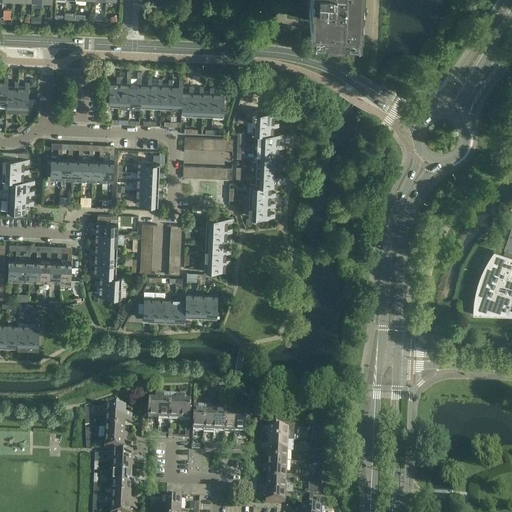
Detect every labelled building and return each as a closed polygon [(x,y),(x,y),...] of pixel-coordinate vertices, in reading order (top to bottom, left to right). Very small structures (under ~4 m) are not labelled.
[(310,0),(309,22),(325,23),(325,26),(344,27),(344,24),(359,24),(359,0),(310,0)] [(7,87),(8,76),(7,76),(6,109),(16,109),(18,83),(14,82),(14,87),(7,87)] [(119,104),(120,78),(116,78),(116,83),(109,82),(108,104),(119,104)] [(119,104),(129,105),(130,78),(126,78),(126,83),(120,83),(120,78),(119,104)] [(129,105),(139,105),(140,79),(137,79),(137,84),(130,83),(131,78),(130,78),(129,105)] [(139,105),(150,106),(151,79),(147,79),(147,84),(141,84),(141,79),(140,79),(139,105)] [(150,106),(160,106),(161,80),(158,80),(157,84),(151,84),(151,79),(150,106)] [(160,106),(171,107),(172,80),(168,80),(168,85),(161,85),(162,80),(161,80),(160,106)] [(172,80),(171,107),(181,107),(180,113),(181,113),(182,81),(179,81),(178,85),(172,85),(172,80)] [(181,113),(191,114),(192,87),(189,87),(189,92),(182,91),(183,81),(182,81),(181,113)] [(18,87),(18,83),(16,109),(27,110),(28,83),(24,83),(24,88),(18,87)] [(191,114),(202,114),(203,87),(199,87),(199,92),(193,92),(193,87),(192,87),(191,114)] [(202,114),(212,115),(213,88),(210,88),(209,92),(203,92),(203,87),(202,114)] [(213,88),(212,115),(223,115),(224,88),(220,88),(220,93),(213,93),(214,88),(213,88)] [(252,111),(252,122),(273,123),(274,116),(278,116),(279,108),(264,99),(263,112),(252,111)] [(252,122),(251,132),(273,133),(273,126),(278,127),(278,123),(273,123),(252,122)] [(257,143),(283,144),(279,144),(279,137),(284,138),(284,134),(273,133),(251,132),(251,133),(257,133),(257,143)] [(257,143),(256,153),(283,155),(283,154),(278,154),(278,148),(283,148),(283,144),(257,143)] [(51,156),(50,178),(60,179),(61,152),(58,152),(58,157),(51,156)] [(60,179),(71,179),(72,152),(68,152),(68,157),(62,157),(62,152),(61,152),(60,179)] [(72,152),(71,179),(71,181),(73,182),(78,182),(80,181),(81,180),(82,153),(78,153),(78,157),(72,157),(72,152)] [(2,168),(28,169),(29,169),(24,169),(24,162),(29,163),(29,159),(27,159),(27,153),(17,153),(17,158),(2,158),(2,168)] [(81,180),(91,180),(93,153),(89,153),(89,158),(82,158),(83,153),(82,153),(81,180)] [(91,180),(102,181),(103,154),(99,154),(99,158),(93,158),(93,153),(91,180)] [(256,153),(256,164),(282,165),(278,165),(278,158),(283,158),(283,155),(256,153)] [(102,181),(113,181),(114,154),(110,154),(109,159),(103,159),(103,154),(102,181)] [(137,172),(163,173),(159,172),(159,166),(164,166),(164,155),(156,155),(155,162),(138,161),(137,172)] [(256,164),(255,174),(282,176),(282,175),(277,175),(278,169),(282,169),(282,165),(256,164)] [(2,168),(2,179),(34,180),(23,179),(24,173),(28,173),(28,169),(2,168)] [(137,172),(137,182),(163,183),(158,183),(158,177),(163,177),(163,173),(137,172)] [(282,176),(255,174),(255,184),(249,184),(277,186),(277,179),(282,179),(282,176)] [(34,180),(2,179),(1,179),(3,179),(2,189),(7,190),(7,189),(34,190),(29,190),(29,184),(34,184),(34,180)] [(137,182),(136,193),(162,194),(163,193),(158,193),(158,187),(163,187),(163,183),(137,182)] [(249,184),(249,195),(275,196),(275,192),(270,192),(271,186),(277,186),(249,184)] [(7,190),(7,200),(33,201),(29,200),(29,194),(34,194),(34,190),(7,189),(7,190)] [(162,194),(136,193),(136,203),(157,204),(157,197),(162,198),(162,194)] [(249,195),(248,205),(275,206),(275,203),(270,202),(270,196),(275,197),(275,196),(249,195)] [(33,201),(7,200),(6,211),(28,212),(28,204),(33,205),(33,201)] [(275,206),(248,205),(248,216),(274,217),(274,213),(269,213),(270,207),(275,207),(275,206)] [(205,228),(232,229),(227,228),(227,222),(232,222),(232,218),(206,217),(205,228)] [(90,232),(117,234),(118,223),(96,222),(95,229),(90,229),(90,232)] [(503,255),(511,258),(511,225),(511,226),(503,249),(505,250),(503,254),(503,255)] [(205,228),(205,238),(231,239),(227,239),(227,232),(232,232),(232,229),(205,228)] [(117,244),(117,234),(90,232),(90,233),(95,233),(95,239),(90,239),(90,243),(117,244)] [(205,238),(204,248),(231,250),(231,249),(226,249),(226,243),(231,243),(231,239),(205,238)] [(116,254),(117,244),(90,243),(95,243),(95,250),(89,250),(89,253),(116,254)] [(204,248),(204,259),(230,260),(230,259),(226,259),(226,253),(231,253),(231,250),(204,248)] [(487,261),(485,265),(483,268),(481,272),(480,276),(478,280),(477,283),(476,287),(475,290),(475,294),(474,298),(473,302),(473,307),(473,311),(473,315),(511,316),(511,258),(503,255),(503,254),(493,251),(491,254),(489,258),(487,261)] [(18,280),(19,254),(15,253),(15,258),(8,258),(7,280),(18,280)] [(116,265),(116,254),(89,253),(89,254),(94,254),(94,260),(89,260),(89,264),(116,265)] [(18,280),(29,281),(30,254),(26,254),(20,254),(19,254),(18,280)] [(29,281),(39,281),(40,254),(36,254),(36,259),(30,259),(30,254),(29,281)] [(39,281),(49,282),(50,255),(47,255),(46,260),(40,259),(40,254),(39,281)] [(49,282),(60,282),(61,255),(57,255),(57,260),(51,260),(51,255),(50,255),(49,282)] [(61,255),(60,282),(70,282),(70,279),(77,280),(78,259),(71,258),(71,256),(67,256),(67,261),(61,260),(61,255)] [(230,260),(204,259),(203,269),(225,270),(225,263),(230,264),(230,260)] [(88,274),(121,276),(121,275),(115,275),(116,265),(89,264),(94,264),(94,271),(89,271),(88,274)] [(121,286),(121,276),(88,274),(88,275),(99,275),(99,281),(94,281),(94,285),(121,286)] [(132,292),(136,295),(141,285),(137,283),(132,292)] [(94,291),(93,295),(120,297),(121,286),(94,285),(99,285),(99,291),(94,291)] [(184,325),(185,293),(185,299),(175,298),(174,325),(174,320),(180,320),(180,325),(184,325)] [(196,294),(185,293),(184,325),(185,325),(185,314),(191,315),(191,320),(195,320),(196,294)] [(206,294),(196,294),(195,320),(195,315),(202,315),(201,320),(205,320),(206,294)] [(206,294),(205,320),(206,315),(212,316),(212,321),(216,321),(217,294),(206,294)] [(153,324),(154,298),(143,297),(142,319),(149,319),(149,324),(153,324)] [(164,298),(154,298),(153,324),(153,319),(160,319),(160,324),(163,325),(164,298)] [(175,298),(164,298),(163,325),(164,325),(164,319),(170,320),(170,325),(174,325),(175,298)] [(127,302),(121,314),(125,316),(131,305),(127,302)] [(18,324),(7,324),(6,350),(10,350),(10,346),(16,346),(16,351),(17,351),(18,324)] [(28,325),(18,324),(17,351),(20,351),(21,346),(27,346),(27,351),(28,325)] [(28,325),(27,351),(31,351),(31,346),(38,347),(39,325),(28,325)] [(158,420),(159,394),(155,394),(155,400),(148,400),(148,420),(158,420)] [(158,420),(168,421),(170,395),(159,394),(158,420)] [(168,421),(179,421),(180,395),(170,395),(168,421)] [(179,421),(189,422),(190,402),(184,402),(184,395),(180,395),(179,421)] [(193,406),(192,432),(203,432),(204,406),(193,406)] [(203,432),(213,433),(215,406),(204,406),(203,432)] [(213,433),(224,433),(225,414),(218,413),(219,407),(215,406),(213,433)] [(105,418),(131,419),(131,415),(125,415),(125,408),(105,407),(105,418)] [(224,433),(234,434),(235,407),(231,407),(231,414),(225,414),(224,433)] [(235,407),(234,434),(245,434),(246,417),(250,417),(251,408),(240,408),(235,407)] [(105,418),(104,428),(124,429),(124,423),(131,424),(131,419),(105,418)] [(262,434),(268,434),(268,440),(287,441),(294,442),(294,425),(269,424),(269,425),(270,425),(269,430),(262,429),(262,434)] [(104,428),(104,439),(130,440),(130,435),(124,435),(124,429),(104,428)] [(168,439),(178,439),(178,437),(172,437),(172,431),(168,431),(168,439)] [(103,450),(123,450),(123,444),(130,444),(130,440),(104,439),(103,450)] [(287,451),(287,441),(268,440),(267,446),(261,446),(261,450),(287,451)] [(286,462),(287,451),(261,450),(261,455),(267,455),(267,461),(286,462)] [(112,453),(112,464),(138,465),(138,461),(132,460),(132,454),(112,453)] [(286,472),(286,462),(267,461),(267,467),(260,467),(260,471),(286,472)] [(112,464),(112,474),(131,475),(131,469),(138,469),(138,465),(112,464)] [(285,483),(286,472),(260,471),(259,475),(266,476),(266,482),(285,483)] [(112,474),(111,484),(137,486),(137,482),(131,481),(131,475),(112,474)] [(285,493),(285,483),(266,482),(266,488),(259,487),(259,492),(285,493)] [(111,484),(111,495),(130,496),(130,490),(137,490),(137,486),(111,484)] [(285,504),(285,493),(259,492),(259,496),(265,496),(265,503),(285,504)] [(111,495),(110,505),(136,506),(137,502),(130,502),(130,496),(111,495)] [(154,510),(180,511),(181,500),(161,499),(161,506),(154,505),(154,510)]
